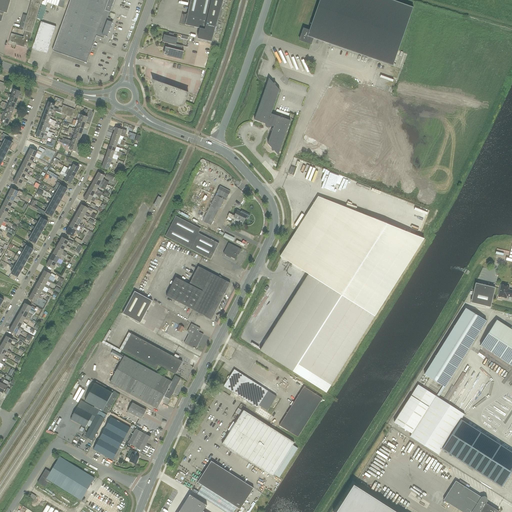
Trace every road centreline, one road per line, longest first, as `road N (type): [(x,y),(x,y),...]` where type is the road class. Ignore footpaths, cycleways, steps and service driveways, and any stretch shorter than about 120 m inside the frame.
road 1 (tertiary): [(148,489),(273,232),(265,195),(216,148)]
road 2 (residential): [(117,106),(0,331)]
road 3 (unknown): [(511,444),(476,419),(499,385),(472,361),(493,318),(511,324)]
road 4 (unclassified): [(148,489),(57,445),(10,511)]
road 5 (unclassified): [(216,148),(268,0)]
